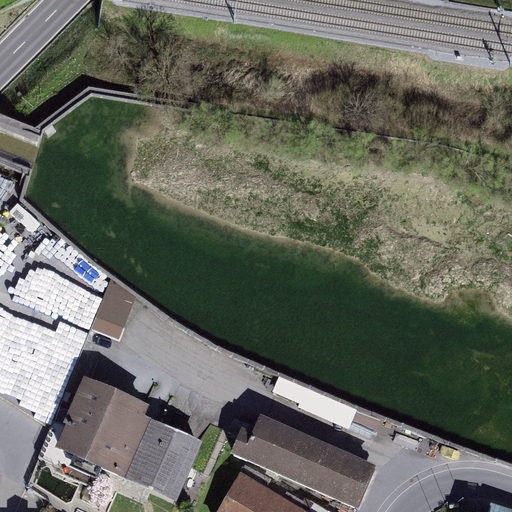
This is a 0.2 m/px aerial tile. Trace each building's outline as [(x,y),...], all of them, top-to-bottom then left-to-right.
[(69,333),(92,301),(77,290),(74,294),(38,269),(18,297),(69,333)] [(111,282),(92,332),(119,343),(136,301),(111,282)] [(80,357),(19,331),(0,373),(0,398),(52,421),(80,357)] [(98,477),(125,489),(151,428),(145,426),(149,416),(84,388),(65,431),(68,432),(57,458),(98,477)] [(230,464),(345,511),(360,511),(377,474),(260,425),(253,442),(241,437),(230,464)] [(68,432),(65,431),(53,426),(39,460),(53,467),(56,474),(93,490),(98,477),(57,458),(68,432)] [(151,428),(125,489),(176,510),(202,451),(151,428)] [(222,511),(294,511),(241,481),(222,511)]
